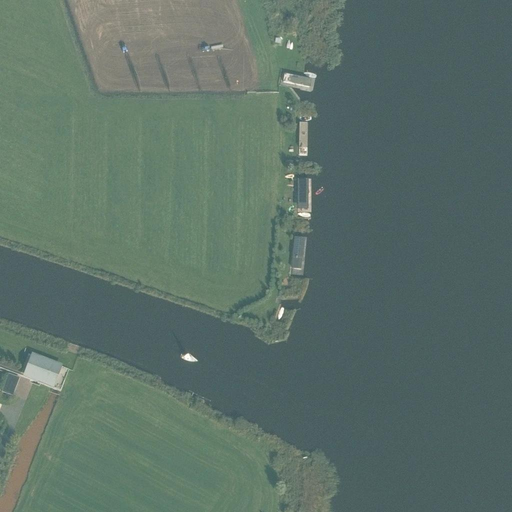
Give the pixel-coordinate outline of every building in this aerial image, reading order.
[(282,71),(279,82),(313,90),(316,80),(282,71)] [(310,121),(299,121),(298,156),(309,156),(310,121)] [(311,182),(300,179),(291,213),(302,215),(311,182)] [(305,240),(294,239),(291,274),(302,275),(305,240)] [(53,390),(60,392),(69,370),(63,368),(64,368),(31,355),(22,380),(52,392),(53,390)] [(6,380),(17,384),(19,378),(8,374),(6,380)]
